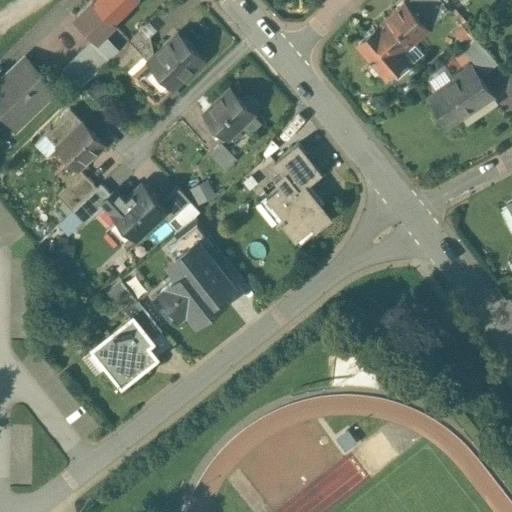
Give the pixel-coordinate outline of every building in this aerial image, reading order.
[(89,0),(75,15),(97,38),(116,21),(115,20),(135,0),(89,0)] [(441,0),(411,0),(407,4),(427,27),(449,8),(441,0)] [(405,2),(377,26),(399,52),(400,51),(427,27),(407,4),(405,2)] [(399,52),(377,26),(357,43),(386,76),(406,58),(400,51),(399,52)] [(177,31),(144,63),(148,68),(152,65),(160,74),(171,85),(182,75),(183,76),(202,57),(177,31)] [(91,38),(71,58),(84,71),(89,76),(90,77),(109,58),(91,38)] [(496,62),(475,38),(462,48),(484,73),(496,62)] [(133,45),(117,60),(126,70),(143,55),(133,45)] [(0,79),(0,109),(15,125),(55,87),(25,56),(0,79)] [(84,71),(71,58),(63,66),(76,79),(84,71)] [(472,65),(454,78),(455,79),(427,97),(446,125),(492,95),(472,65)] [(84,71),(76,79),(81,84),(89,76),(84,71)] [(160,74),(147,86),(147,92),(153,98),(159,99),(172,86),(171,85),(160,74)] [(241,98),(230,86),(203,112),(227,137),(241,123),(249,132),(260,121),(252,113),(256,110),(258,102),(251,94),(243,96),(241,98)] [(69,107),(44,131),(56,144),(82,120),(69,107)] [(82,120),(56,144),(78,167),(104,142),(82,120)] [(235,157),(220,141),(208,152),(223,168),(235,157)] [(288,177),(266,195),(282,216),(279,218),(295,238),(311,225),(314,228),(329,217),(319,204),(322,203),(306,183),(321,171),(298,141),(274,160),(288,177)] [(85,173),(61,197),(72,208),(97,185),(85,173)] [(97,185),(72,208),(82,219),(110,192),(100,182),(97,185)] [(141,182),(110,210),(136,238),(167,209),(141,182)] [(195,214),(173,231),(181,241),(170,249),(175,255),(195,240),(195,239),(197,237),(205,248),(215,239),(195,214)] [(186,269),(160,289),(179,314),(186,308),(196,321),(225,298),(221,293),(233,284),(205,248),(197,237),(195,239),(195,240),(175,255),(186,269)] [(157,325),(135,296),(123,305),(131,315),(133,314),(147,333),(157,325)] [(131,315),(93,345),(122,380),(139,367),(138,366),(155,353),(146,342),(151,338),(147,333),(133,314),(131,315)] [(348,428),(336,436),(345,449),(357,441),(348,428)]
